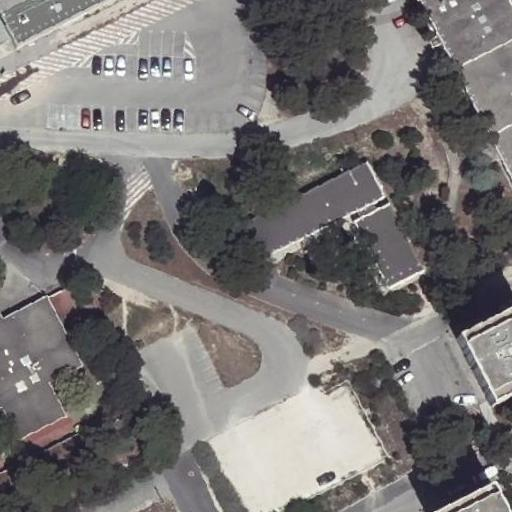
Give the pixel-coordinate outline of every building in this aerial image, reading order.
[(0,0),(0,18),(15,49),(110,0),(0,0)] [(511,7),(508,0),(419,0),(511,182),(511,7)] [(256,257),(356,208),(370,200),(384,194),(366,161),(239,225),(256,257)] [(370,200),(356,208),(360,216),(374,207),(370,200)] [(374,207),(360,216),(354,218),(387,284),(422,268),(387,201),(374,207)] [(0,404),(1,404),(18,437),(61,416),(45,381),(76,365),(43,298),(0,319),(0,404)] [(511,310),(457,337),(491,406),(511,395),(511,310)] [(284,511),(389,458),(348,379),(190,459),(216,511),(284,511)] [(503,511),(490,487),(440,511),(503,511)]
